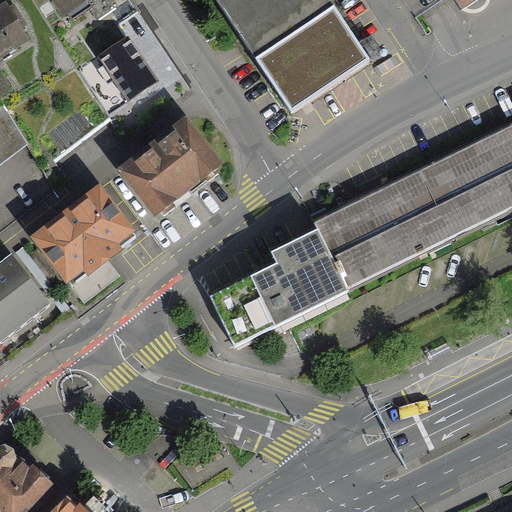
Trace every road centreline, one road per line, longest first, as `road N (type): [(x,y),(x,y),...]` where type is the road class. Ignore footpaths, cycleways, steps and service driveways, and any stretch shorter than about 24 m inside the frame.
road 1 (unclassified): [(101,321),(107,364),(129,386),(267,435),(298,454),(311,474)]
road 2 (unclassified): [(277,184),(403,100),(511,51)]
road 3 (unclassified): [(322,412),(200,378),(153,353),(130,329),(101,321)]
road 4 (unclassified): [(101,321),(277,184)]
road 5 (residential): [(277,184),(156,0)]
road 6 (primary): [(349,511),(511,440)]
road 7 (residential): [(101,321),(0,403)]
